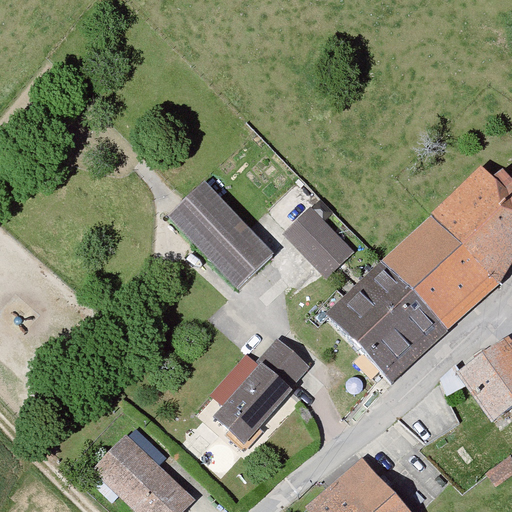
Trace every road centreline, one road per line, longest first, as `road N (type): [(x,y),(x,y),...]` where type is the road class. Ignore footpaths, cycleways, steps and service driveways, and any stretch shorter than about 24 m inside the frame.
road 1 (residential): [(502,302),(252,511)]
road 2 (track): [(0,412),(104,511)]
